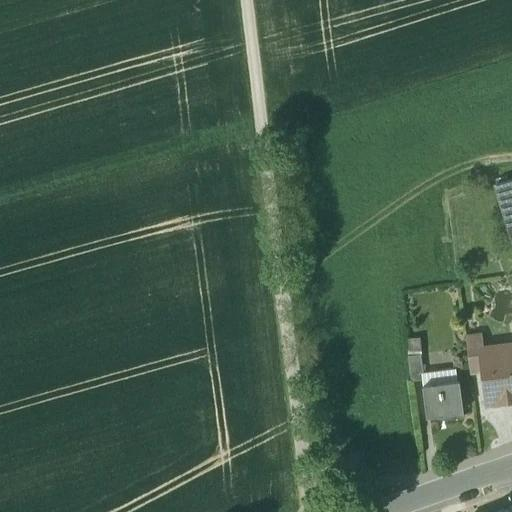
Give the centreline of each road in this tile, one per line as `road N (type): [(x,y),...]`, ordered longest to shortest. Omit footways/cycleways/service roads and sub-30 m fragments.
road 1 (track): [(313,511),(244,0)]
road 2 (track): [(0,200),(260,126)]
